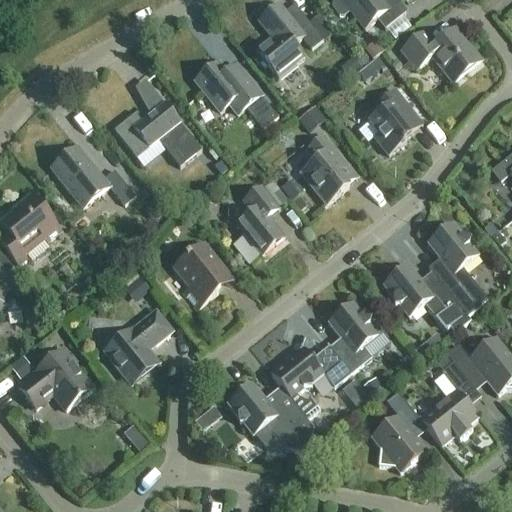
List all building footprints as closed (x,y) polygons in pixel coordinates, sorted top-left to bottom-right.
[(332,10),(339,19),(344,19),(350,15),(365,33),(377,23),(385,33),(407,15),(395,0),(378,0),(378,1),(377,0),(338,0),(339,0),(333,5),(332,10)] [(257,56),(278,83),(305,61),(295,49),(303,42),(312,53),(323,44),(309,26),(300,34),(279,7),(258,24),(273,43),(257,56)] [(319,18),(309,26),(323,44),(333,36),(319,18)] [(417,74),(434,60),(455,86),(479,66),(454,35),(435,50),(425,36),(401,55),(417,74)] [(375,45),(364,54),(372,63),(383,54),(375,45)] [(354,61),(341,70),(348,80),(361,70),(354,61)] [(377,62),(371,67),(377,73),(378,75),(384,70),(377,62)] [(402,70),(397,63),(393,66),(394,67),(391,69),(396,75),(402,70)] [(196,86),(220,116),(230,109),(238,119),(247,112),(264,133),(278,122),(237,70),(227,77),(219,67),(196,86)] [(381,115),(368,124),(379,138),(374,142),(389,160),(407,146),(405,144),(423,130),(394,94),(376,109),(381,115)] [(151,118),(150,119),(143,124),(137,116),(114,135),(137,163),(158,145),(180,172),(202,154),(158,100),(146,109),(151,118)] [(299,122),(307,132),(322,120),(314,110),(299,122)] [(296,126),(290,117),(279,125),(285,133),(296,126)] [(307,154),(316,166),(301,177),(327,210),(359,184),(324,141),(307,154)] [(51,174),(83,213),(110,191),(125,210),(136,201),(114,175),(104,183),(78,152),(51,174)] [(511,159),(494,173),(504,185),(511,179),(511,159)] [(221,164),(213,170),(221,179),(228,173),(221,164)] [(303,195),(292,182),(280,193),(291,205),(303,195)] [(252,216),(237,229),(262,260),(284,242),(268,222),(279,213),(262,191),(243,206),(252,216)] [(9,238),(0,245),(0,247),(18,269),(27,262),(32,268),(51,252),(47,246),(61,235),(32,198),(17,211),(20,214),(14,219),(13,218),(0,228),(9,238)] [(145,212),(155,225),(163,219),(153,205),(145,212)] [(51,217),(61,229),(68,223),(58,212),(51,217)] [(452,228),(428,247),(445,269),(434,278),(437,282),(468,321),(482,310),(477,303),(483,298),(463,273),(478,260),(469,248),(470,244),(463,241),(452,228)] [(490,228),(484,233),(491,242),(492,241),(498,237),(490,228)] [(498,237),(492,241),(499,250),(505,246),(498,237)] [(173,273),(189,292),(183,297),(197,314),(218,297),(215,293),(221,289),(218,285),(228,277),(205,248),(173,273)] [(468,321),(437,282),(425,291),(408,270),(383,289),(394,303),(395,310),(400,310),(410,322),(425,310),(446,335),(450,332),(455,338),(471,325),(468,321)] [(0,319),(22,316),(6,296),(6,295),(5,295),(15,287),(6,275),(0,280),(0,319)] [(135,307),(150,294),(140,282),(130,290),(136,297),(130,301),(135,307)] [(346,349),(334,358),(351,379),(372,363),(364,352),(379,340),(369,328),(371,324),(364,321),(353,307),(328,327),(346,349)] [(104,356),(131,389),(158,368),(148,356),(173,336),(157,316),(132,335),(131,334),(104,356)] [(469,363),(498,400),(506,394),(511,394),(511,362),(496,342),(469,363)] [(432,356),(425,348),(415,356),(422,364),(432,356)] [(446,359),(453,367),(455,369),(467,360),(458,349),(446,359)] [(271,379),(281,392),(291,404),(305,393),(312,392),(311,387),(323,378),(334,393),(351,379),(334,358),(329,351),(313,364),(304,353),(271,379)] [(19,392),(36,414),(48,404),(48,400),(55,401),(66,415),(81,404),(93,394),(74,371),(76,369),(64,353),(35,377),(36,378),(19,392)] [(10,371),(19,383),(32,373),(23,361),(10,371)] [(462,378),(455,369),(453,367),(441,377),(450,387),(462,378)] [(363,391),(370,402),(383,392),(375,382),(363,391)] [(291,404),(281,392),(265,404),(252,388),(227,408),(238,422),(240,429),(244,428),(254,440),(255,440),(265,452),(285,455),(285,454),(309,458),(314,432),(291,404)] [(457,396),(421,425),(428,434),(442,451),(455,441),(460,447),(473,437),(468,431),(478,422),(457,396)] [(428,434),(421,425),(399,397),(387,407),(398,421),(371,442),(381,453),(379,470),(396,472),(401,478),(427,457),(416,443),(428,434)] [(366,399),(354,409),(359,415),(371,405),(366,399)] [(214,406),(196,421),(205,431),(223,416),(214,406)]
